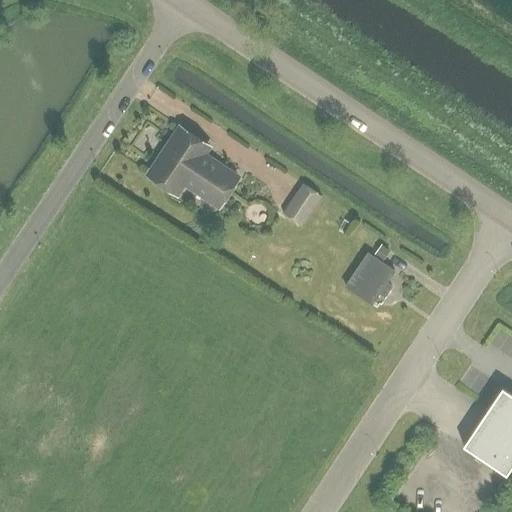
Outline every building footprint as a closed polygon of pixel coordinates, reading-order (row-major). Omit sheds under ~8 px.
[(219,207),(238,179),(194,149),(199,141),(181,128),(162,157),(158,158),(156,161),(155,163),(155,166),(152,172),(170,184),(175,177),(219,207)] [(303,183),(282,213),(302,226),(322,196),(303,183)] [(382,246),(376,255),(384,261),(391,252),(382,246)] [(385,297),(392,287),(387,284),(395,272),(368,254),(346,287),(372,305),(380,293),(385,297)] [(507,476),(511,469),(511,395),(502,389),(464,447),(507,476)]
